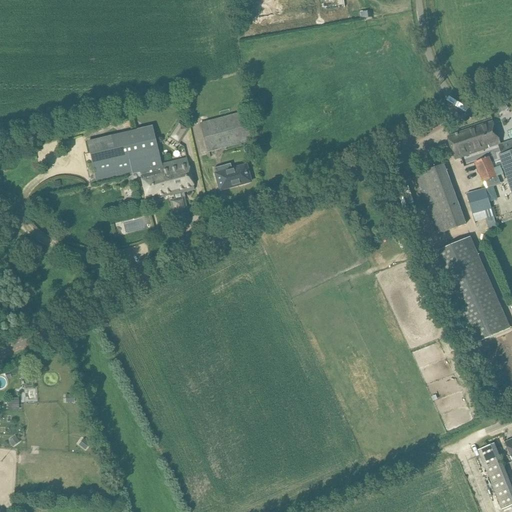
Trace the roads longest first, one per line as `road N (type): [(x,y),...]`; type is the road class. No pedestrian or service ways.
road 1 (unclassified): [(0,353),(459,110)]
road 2 (track): [(285,511),(491,428)]
road 3 (unclassified): [(459,110),(428,59),(416,0)]
